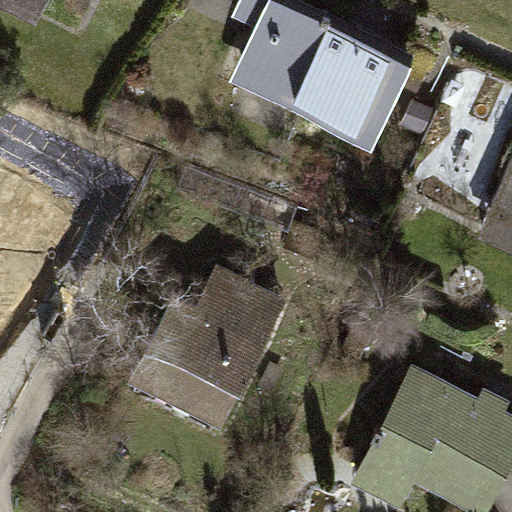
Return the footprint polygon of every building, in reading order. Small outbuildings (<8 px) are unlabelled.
[(22,0),(46,11),(51,0),(22,0)] [(280,0),(270,0),(243,78),(384,127),(413,46),(280,0)] [(511,166),(483,225),(511,239),(511,166)] [(0,179),(0,294),(19,303),(64,210),(0,179)] [(146,318),(117,377),(223,427),(283,301),(217,270),(186,337),(146,318)] [(511,407),(412,358),(350,480),(401,506),(417,474),(484,507),(511,451),(511,407)]
